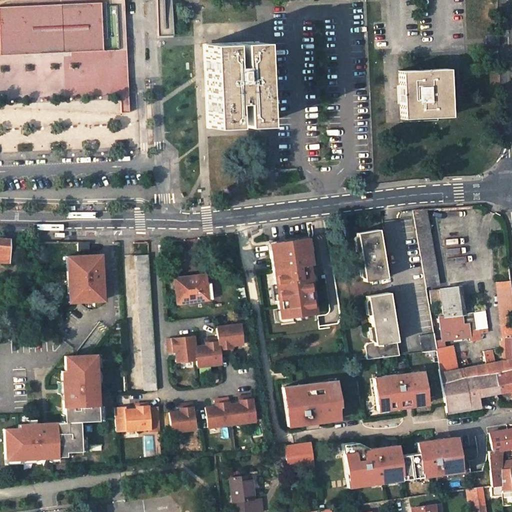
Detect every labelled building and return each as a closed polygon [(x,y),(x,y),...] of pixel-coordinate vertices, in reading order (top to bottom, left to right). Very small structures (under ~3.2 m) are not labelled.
[(0,54),(107,49),(105,1),(0,5),(0,54)] [(226,42),(204,43),(207,126),(230,125),(229,102),(237,102),(238,125),(260,124),(257,41),(234,42),(235,64),(227,65),(226,42)] [(446,68),(398,70),(400,117),(448,116),(446,68)] [(438,283),(425,208),(412,209),(425,285),(438,283)] [(378,228),(356,232),(364,280),(386,277),(378,228)] [(0,238),(0,258),(8,258),(9,239),(0,238)] [(316,313),(308,264),(311,264),(307,238),(268,244),(272,270),(273,270),(280,318),(316,313)] [(89,250),(89,241),(77,241),(77,250),(89,250)] [(101,292),(99,254),(69,255),(69,270),(66,270),(67,292),(72,292),(72,301),(96,300),(96,292),(101,292)] [(148,254),(134,255),(143,390),(157,389),(148,254)] [(204,274),(173,277),(176,302),(208,298),(204,274)] [(457,285),(440,288),(430,290),(432,305),(442,304),(443,315),(438,316),(440,327),(452,325),(452,327),(468,324),(468,322),(462,323),(461,314),(457,285)] [(396,340),(388,291),(366,295),(373,340),(367,341),(364,345),(366,357),(383,355),(397,353),(395,341),(396,340)] [(469,313),(461,314),(462,323),(468,322),(469,323),(469,313)] [(193,335),(167,338),(168,351),(175,350),(176,361),(196,359),(197,366),(220,363),(219,352),(232,351),(231,344),(242,343),(240,323),(216,326),(217,337),(204,338),(205,345),(194,346),(193,335)] [(452,327),(454,338),(469,335),(468,324),(452,327)] [(424,351),(436,349),(434,336),(433,332),(419,334),(422,351),(424,351)] [(440,335),(434,336),(436,349),(436,350),(442,349),(440,335)] [(450,354),(449,348),(442,349),(436,350),(437,357),(450,354)] [(437,357),(436,350),(436,349),(424,351),(429,385),(442,383),(440,373),(438,364),(437,357)] [(98,405),(96,373),(91,374),(91,369),(96,369),(96,366),(95,353),(65,355),(65,370),(62,370),(62,380),(63,393),(64,392),(65,399),(63,399),(64,413),(67,413),(67,421),(62,421),(48,422),(48,424),(36,424),(36,423),(27,423),(18,423),(18,427),(4,428),(5,458),(35,457),(49,456),(58,456),(66,455),(66,451),(81,450),(80,435),(80,420),(98,420),(98,405)] [(409,393),(404,361),(402,362),(401,353),(397,353),(383,355),(384,365),(383,365),(388,396),(409,393)] [(451,361),(450,354),(437,357),(438,364),(451,361)] [(511,358),(506,360),(440,373),(442,383),(465,378),(495,373),(511,369),(511,358)] [(349,360),(341,361),(343,372),(351,370),(349,360)] [(511,369),(495,373),(499,392),(510,389),(511,389),(511,369)] [(332,373),(294,380),(294,382),(296,396),(297,401),(312,399),(336,395),(332,373)] [(495,373),(465,378),(470,408),(480,407),(478,396),(499,392),(495,373)] [(442,383),(429,385),(433,410),(446,407),(447,412),(470,408),(465,378),(442,383)] [(296,396),(294,382),(289,382),(287,385),(289,395),(291,397),(296,396)] [(215,406),(204,407),(207,427),(254,421),(251,395),(238,396),(239,402),(228,404),(227,398),(214,399),(215,406)] [(160,429),(159,406),(148,407),(148,402),(136,403),(136,408),(125,409),(125,406),(115,407),(117,431),(150,428),(150,430),(160,429)] [(179,410),(168,412),(171,432),(195,429),(191,402),(178,404),(179,410)] [(511,427),(488,432),(493,450),(487,451),(491,484),(501,483),(500,468),(501,468),(501,460),(502,449),(511,447),(511,427)] [(393,447),(390,429),(386,429),(383,430),(385,448),(393,447)] [(349,447),(354,486),(372,483),(371,476),(374,475),(375,483),(384,482),(380,449),(358,452),(358,446),(349,447)] [(310,448),(303,449),(304,462),(312,462),(310,448)] [(511,458),(501,460),(501,468),(511,466),(511,458)] [(503,505),(511,503),(511,466),(501,468),(500,468),(501,483),(501,488),(503,505)] [(232,500),(233,511),(239,511),(255,510),(254,498),(253,498),(252,489),(248,490),(246,475),(230,477),(233,500),(232,500)] [(492,490),(501,488),(501,483),(491,484),(482,485),(483,493),(492,491),(492,490)] [(485,511),(483,493),(482,485),(466,488),(469,511),(485,511)] [(255,510),(262,509),(261,497),(254,498),(255,510)]
